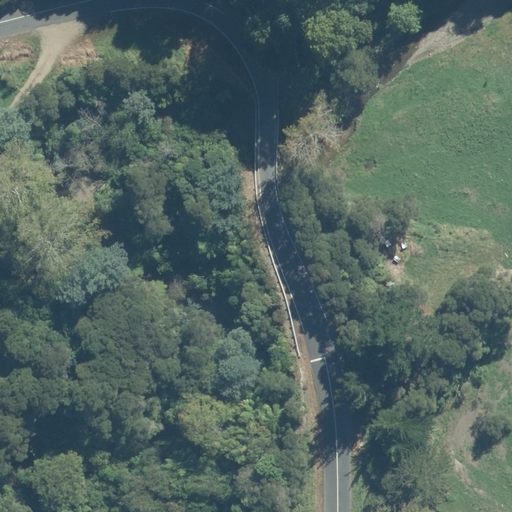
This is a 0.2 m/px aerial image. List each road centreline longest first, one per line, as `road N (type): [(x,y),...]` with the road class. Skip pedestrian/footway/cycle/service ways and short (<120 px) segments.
road 1 (unclassified): [(330,511),(321,378),(272,199),(263,107),(228,28),(164,0)]
road 2 (unclassified): [(120,0),(0,20)]
